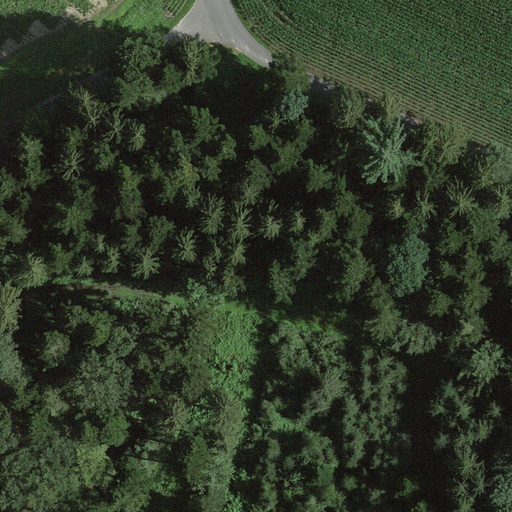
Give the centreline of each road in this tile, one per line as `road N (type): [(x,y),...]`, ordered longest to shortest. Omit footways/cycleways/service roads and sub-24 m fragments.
road 1 (unclassified): [(213,22),(259,56),(511,170)]
road 2 (unclassified): [(0,132),(213,22)]
